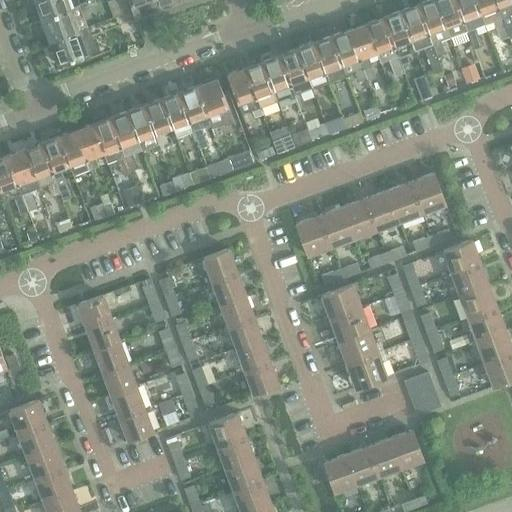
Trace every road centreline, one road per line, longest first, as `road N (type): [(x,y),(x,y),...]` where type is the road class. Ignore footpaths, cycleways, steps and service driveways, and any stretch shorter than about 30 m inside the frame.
road 1 (residential): [(404,398),(327,425),(249,208)]
road 2 (residential): [(171,464),(113,486),(34,277)]
road 3 (residential): [(249,208),(470,128)]
road 4 (residential): [(34,277),(220,202),(249,208)]
road 5 (residential): [(35,111),(244,31)]
